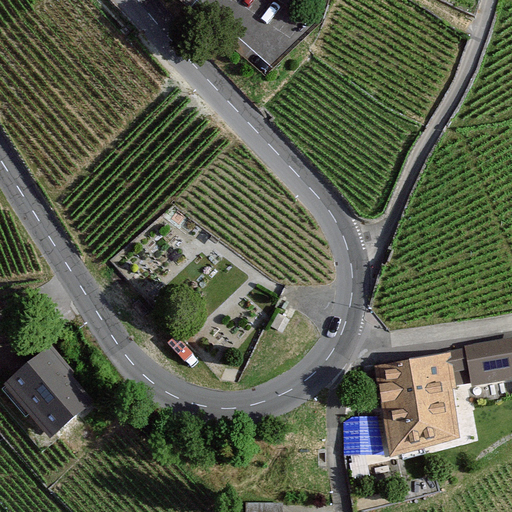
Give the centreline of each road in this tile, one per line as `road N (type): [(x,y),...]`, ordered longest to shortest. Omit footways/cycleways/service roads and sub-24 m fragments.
road 1 (tertiary): [(0,159),(142,375),(191,403),(241,409),(288,389),(321,362),(341,337),(351,257)]
road 2 (tertiary): [(351,257),(334,215),(137,0)]
road 3 (unclassified): [(492,0),(388,222),(351,257)]
road 4 (track): [(511,323),(364,345),(341,337)]
